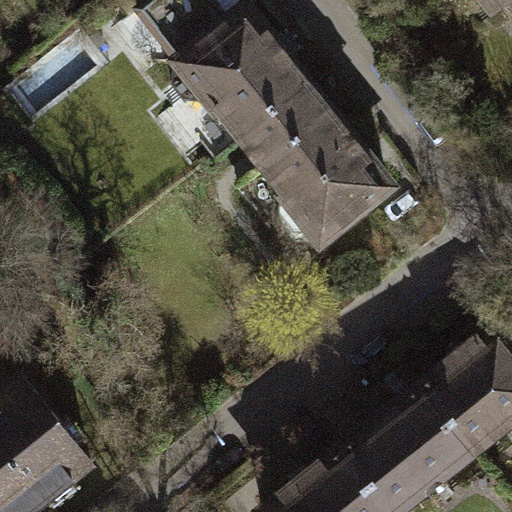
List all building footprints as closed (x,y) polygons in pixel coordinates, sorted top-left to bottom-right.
[(175,57),(225,18),(211,0),(143,0),(135,6),(175,57)] [(306,82),(244,3),(225,18),(175,57),(173,82),(185,96),(208,97),(238,136),(306,82)] [(387,184),(306,82),(238,136),(283,192),(280,214),(297,236),(319,237),(387,184)] [(511,339),(498,321),(481,335),(477,329),(433,364),(436,368),(417,384),(472,454),(511,422),(511,339)] [(0,511),(19,511),(87,460),(20,374),(0,389),(0,511)] [(389,511),(398,511),(472,454),(417,384),(338,446),(389,511)] [(389,511),(338,446),(323,458),(318,453),(275,487),(279,492),(258,508),(261,511),(389,511)]
